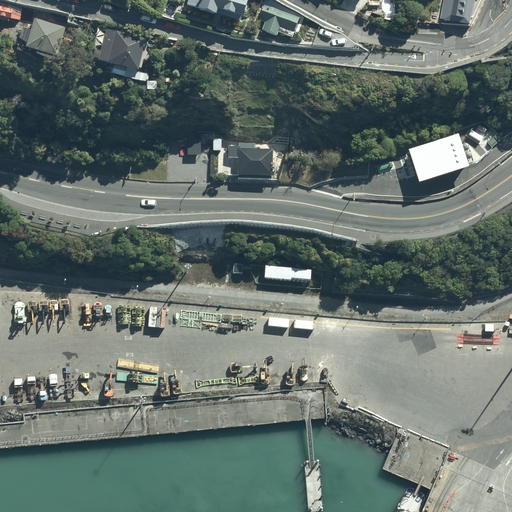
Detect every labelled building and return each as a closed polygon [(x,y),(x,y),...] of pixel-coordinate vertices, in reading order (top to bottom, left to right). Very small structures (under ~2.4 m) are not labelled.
[(188,0),(188,3),(218,13),(220,8),(245,16),(249,0),(188,0)] [(367,0),(367,5),(372,4),(373,12),(386,12),(386,15),(398,15),(397,0),(367,0)] [(475,0),(445,0),(442,19),(471,24),(475,0)] [(0,1),(0,17),(10,20),(10,18),(20,21),(24,8),(0,1)] [(261,3),(260,5),(256,18),(266,21),(263,30),(278,35),(279,32),(293,37),(299,19),(296,18),(296,15),(261,3)] [(32,29),(25,27),(21,38),(23,39),(21,45),(19,45),(17,49),(23,51),(25,46),(38,51),(37,54),(54,60),(56,55),(58,56),(67,28),(35,18),(32,29)] [(151,38),(107,27),(104,38),(102,37),(101,44),(103,44),(99,59),(115,64),(113,72),(126,75),(129,67),(140,70),(141,68),(143,68),(151,38)] [(457,137),(408,153),(418,186),(467,170),(457,137)] [(239,146),(228,146),(227,159),(237,159),(237,181),(272,182),(272,176),(273,150),(255,150),(255,143),(239,143),(239,146)] [(312,271),(265,266),(264,280),(310,284),(312,271)] [(30,299),(50,302),(51,293),(31,290),(30,299)] [(54,302),(74,305),(76,297),(55,294),(54,302)] [(99,297),(79,297),(79,307),(99,307),(99,297)] [(102,307),(123,310),(124,300),(103,297),(103,299),(102,307)] [(50,302),(30,299),(29,309),(49,311),(50,302)] [(74,305),(54,302),(51,320),(71,323),(74,305)] [(24,306),(4,304),(4,314),(23,316),(24,306)] [(123,310),(102,307),(101,317),(122,321),(123,310)] [(148,311),(127,310),(127,319),(148,320),(148,311)] [(122,321),(101,317),(100,327),(120,330),(122,321)] [(281,375),(240,378),(240,388),(281,386),(281,375)] [(168,383),(168,393),(209,390),(208,380),(168,383)] [(237,380),(217,380),(217,389),(237,389),(237,380)] [(142,384),(102,385),(102,395),(143,394),(142,384)] [(429,425),(400,412),(395,423),(425,435),(429,425)] [(434,426),(431,425),(427,435),(445,443),(449,434),(433,427),(434,426)]
